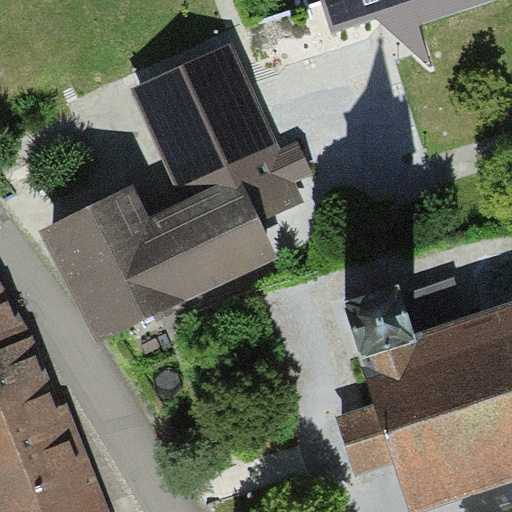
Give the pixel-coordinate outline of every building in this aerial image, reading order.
[(320,0),(333,37),(379,23),(429,63),(417,27),(494,1),(493,0),(320,0)] [(139,189),(43,234),(98,352),(164,321),(286,263),(266,222),(309,201),(237,48),(136,96),(189,206),(155,222),(139,189)] [(0,276),(0,434),(59,410),(35,342),(0,276)] [(398,283),(343,304),(362,364),(376,404),(343,415),(364,470),(396,461),(413,511),(419,511),(511,481),(511,301),(467,315),(455,281),(403,299),(398,283)] [(59,410),(0,434),(0,511),(111,511),(70,406),(59,410)]
